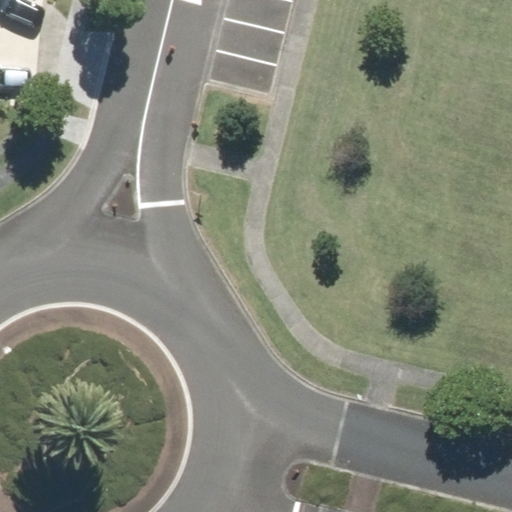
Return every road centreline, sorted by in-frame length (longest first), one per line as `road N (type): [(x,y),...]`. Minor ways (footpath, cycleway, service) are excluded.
road 1 (residential): [(226,381),(274,413),(327,431),(511,476)]
road 2 (residential): [(120,262),(181,0)]
road 3 (residential): [(120,262),(188,309),(226,381)]
road 4 (residential): [(226,381),(230,432),(203,511)]
road 5 (residential): [(0,264),(70,252),(120,262)]
